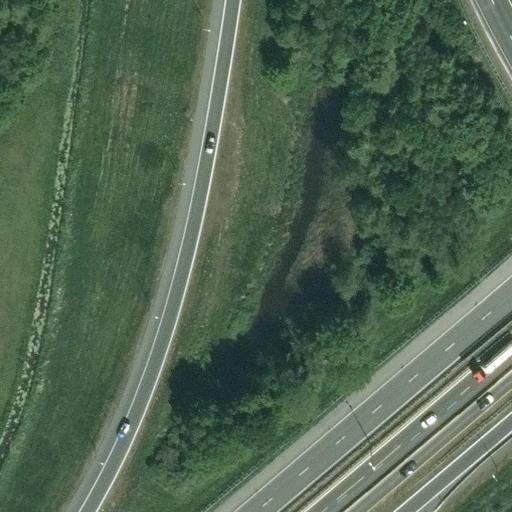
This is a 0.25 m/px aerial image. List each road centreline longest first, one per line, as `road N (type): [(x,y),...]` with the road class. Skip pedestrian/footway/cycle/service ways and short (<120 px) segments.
road 1 (motorway): [(232,0),(192,234),(162,343),(88,511)]
road 2 (motorway): [(511,297),(259,511)]
road 3 (motorway): [(331,511),(511,358)]
road 4 (motorway): [(409,511),(511,424)]
